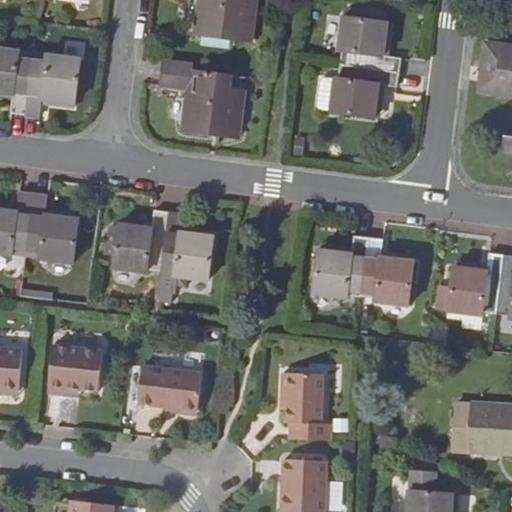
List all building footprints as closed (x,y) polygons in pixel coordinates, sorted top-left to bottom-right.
[(199,0),(195,39),(247,46),(251,0),(199,0)] [(350,57),(348,70),(374,73),(405,77),(407,64),(395,62),(388,62),(391,29),(374,27),(350,24),(346,55),(350,57)] [(388,62),(395,62),(398,30),(391,29),(388,62)] [(511,47),(494,45),(485,44),(482,44),(475,92),(511,97),(511,140),(501,139),(499,150),(511,152),(511,47)] [(10,115),(23,116),(31,59),(17,57),(18,52),(0,49),(0,94),(12,96),(12,103),(10,115)] [(31,59),(23,116),(40,118),(42,99),(73,104),(78,60),(46,55),(46,61),(31,59)] [(189,67),(162,64),(160,89),(187,93),(183,135),(235,143),(240,94),(219,92),(220,78),(188,73),(189,67)] [(373,120),(381,121),(385,90),(391,90),(403,91),(405,77),(374,73),(348,70),(346,84),(340,84),(340,85),(337,116),(337,118),(373,120)] [(337,116),(340,85),(329,84),(325,87),(322,111),(326,115),(337,116)] [(385,90),(381,121),(387,122),(391,90),(385,90)] [(12,96),(0,94),(0,101),(12,103),(12,96)] [(34,195),(19,194),(17,206),(17,211),(0,209),(0,255),(13,256),(13,253),(27,254),(34,195)] [(48,197),(34,195),(27,254),(39,256),(39,259),(74,264),(80,219),(46,215),(46,210),(48,197)] [(46,210),(46,215),(80,219),(80,214),(46,210)] [(169,212),(154,210),(151,229),(118,224),(112,269),(148,274),(148,270),(162,273),(169,212)] [(183,214),(169,212),(162,273),(158,302),(172,304),(174,287),(177,288),(178,278),(209,282),(215,237),(181,233),(183,214)] [(369,237),(354,235),(352,254),(318,250),(313,295),(348,299),(349,291),(362,292),(369,237)] [(384,239),(369,237),(362,292),(375,294),(374,302),(409,307),(415,262),(382,258),(384,239)] [(352,249),(319,245),(318,250),(352,254),(352,249)] [(415,257),(382,253),(382,258),(415,262),(415,257)] [(504,255),(489,254),(487,271),(454,266),(449,311),(484,316),(484,313),(496,315),(504,255)] [(511,255),(504,255),(496,315),(510,317),(510,320),(511,320),(511,255)] [(487,267),(454,262),(454,266),(487,271),(487,267)] [(178,278),(177,288),(186,289),(188,279),(178,278)] [(164,322),(148,320),(147,333),(163,334),(164,322)] [(23,350),(0,347),(0,389),(18,392),(23,350)] [(104,353),(53,347),(48,394),(66,396),(67,387),(80,389),(99,392),(104,353)] [(203,374),(142,366),(138,404),(167,408),(198,412),(203,374)] [(323,375),(283,373),(282,393),(287,393),(287,408),(286,423),(291,424),(290,439),(330,441),(331,425),(321,425),(323,375)] [(80,389),(67,387),(66,396),(79,397),(80,389)] [(472,403),(456,402),(453,453),(497,455),(498,449),(511,449),(511,404),(472,402),(472,403)] [(198,412),(167,408),(166,413),(198,416),(198,412)] [(324,511),(327,462),(285,460),(282,511),(324,511)] [(452,511),(454,494),(408,490),(407,511),(452,511)] [(113,511),(114,506),(72,501),(70,511),(113,511)]
